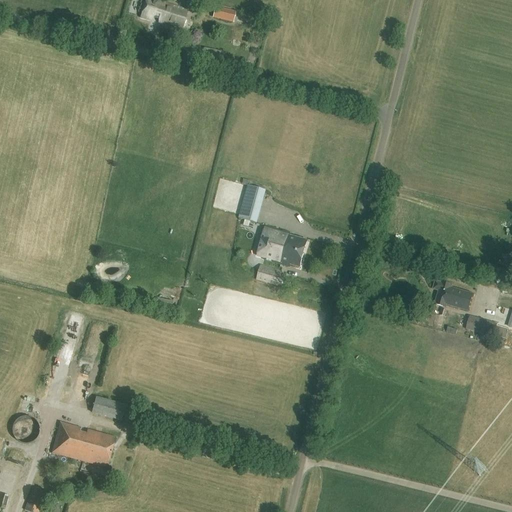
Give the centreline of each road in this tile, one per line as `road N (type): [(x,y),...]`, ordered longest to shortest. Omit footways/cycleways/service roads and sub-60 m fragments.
road 1 (unclassified): [(288,511),(389,114)]
road 2 (residential): [(389,114),(0,14)]
road 3 (track): [(302,457),(511,509)]
